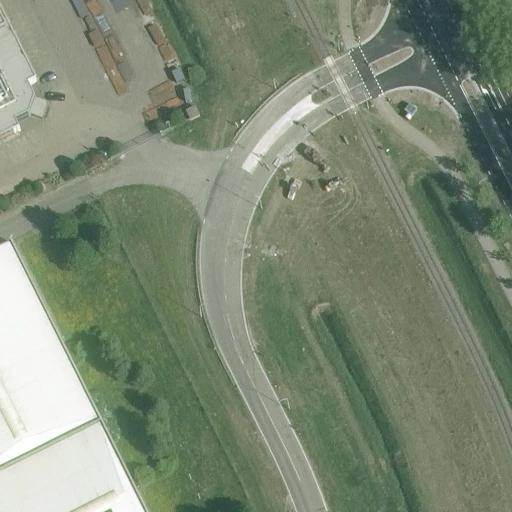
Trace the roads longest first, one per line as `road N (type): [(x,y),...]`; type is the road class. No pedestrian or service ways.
road 1 (unclassified): [(419,25),(300,87),(246,138),(231,165),(214,204),(207,280),(222,340),(239,357)]
road 2 (unclassified): [(239,357),(231,263),(238,218),(268,160),(322,112),(435,57)]
road 3 (unknown): [(157,137),(0,219)]
road 4 (unclassified): [(310,511),(239,357)]
road 5 (tertiary): [(435,57),(511,207)]
road 6 (unknown): [(0,163),(115,96)]
